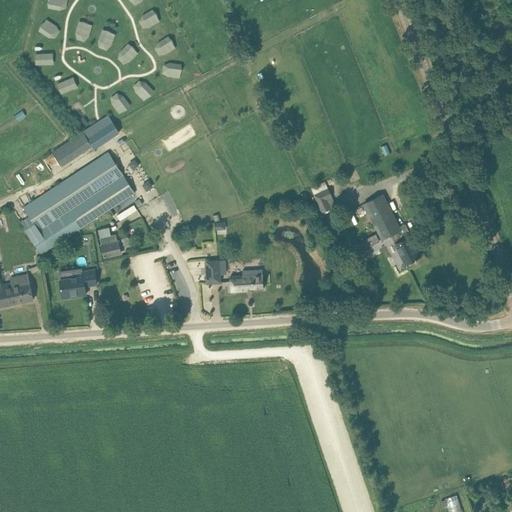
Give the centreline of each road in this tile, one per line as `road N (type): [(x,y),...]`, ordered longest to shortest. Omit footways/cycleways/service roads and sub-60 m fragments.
road 1 (unclassified): [(0,336),(384,314),(462,327),(511,322)]
road 2 (tertiary): [(511,298),(386,0)]
road 3 (unknown): [(195,325),(213,354),(281,347),(306,358),(343,463)]
